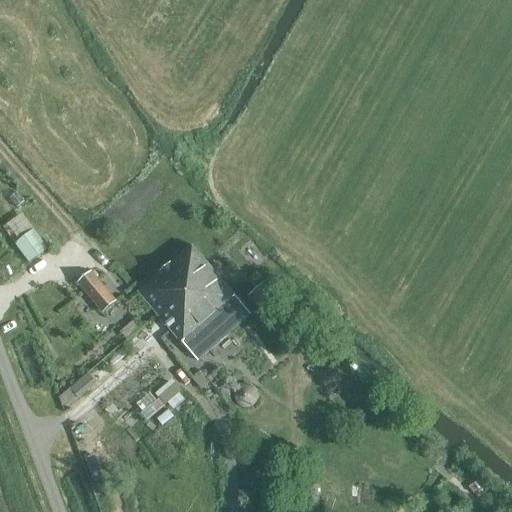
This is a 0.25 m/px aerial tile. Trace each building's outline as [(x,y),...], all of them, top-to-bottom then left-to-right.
[(16,247),(32,267),(50,252),(34,232),(16,247)] [(171,331),(225,286),(193,248),(139,293),(171,331)] [(92,272),(78,284),(104,313),(117,302),(92,272)] [(250,299),(266,319),(284,304),(268,284),(250,299)] [(198,363),(252,318),(225,286),(171,331),(198,363)] [(157,394),(167,406),(183,393),(173,381),(157,394)] [(71,407),(82,392),(72,385),(61,401),(71,407)]
